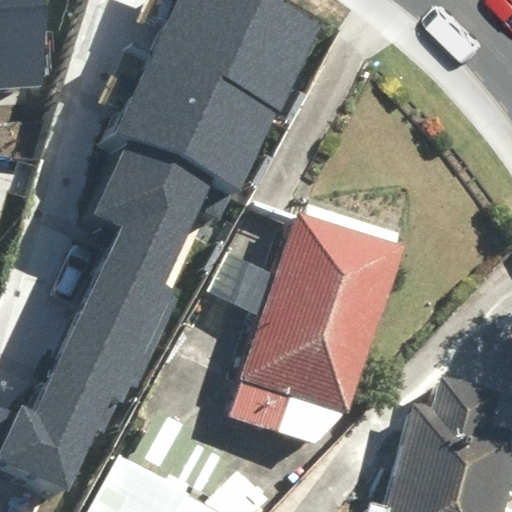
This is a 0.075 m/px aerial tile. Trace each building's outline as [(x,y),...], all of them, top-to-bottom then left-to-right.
[(0,0),(0,91),(41,89),(34,0),(0,0)] [(170,54),(280,105),(318,24),(266,0),(180,0),(158,48),(170,54)] [(117,135),(129,140),(212,179),(239,192),(280,105),(170,54),(158,48),(117,135)] [(212,179),(129,140),(95,211),(128,226),(81,323),(150,355),(179,293),(162,285),(212,179)] [(404,237),(296,204),(274,278),(218,261),(206,299),(263,316),(231,421),(317,447),(325,419),(347,426),(404,237)] [(20,408),(0,450),(0,459),(71,493),(123,383),(134,388),(150,355),(81,323),(37,416),(20,408)] [(363,505),(361,511),(503,511),(511,479),(511,422),(489,417),(494,398),(441,385),(435,412),(413,407),(388,511),(363,505)] [(209,511),(116,461),(88,511),(209,511)]
